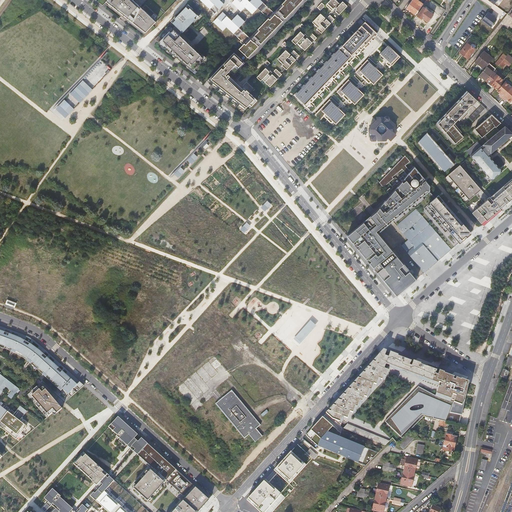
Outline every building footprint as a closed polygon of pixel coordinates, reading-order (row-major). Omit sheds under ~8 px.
[(133,0),(107,0),(106,2),(146,32),(156,22),(140,7),(135,1),(133,0)] [(200,0),(215,13),(223,4),(219,0),(200,0)] [(262,11),(267,6),(260,0),(251,0),(250,2),(247,0),(234,0),(232,3),(241,12),(245,7),(252,14),(258,8),(262,11)] [(303,0),(285,19),(277,12),(275,14),(283,21),(261,44),(253,37),(251,39),(259,47),(248,58),(249,59),(255,54),(261,49),(263,46),(268,40),(275,35),(285,23),(287,21),(293,15),(298,9),(303,3),(306,0),(303,0)] [(303,0),(285,0),(281,4),(283,6),(277,12),(285,19),(303,0)] [(340,4),(335,0),(330,0),(326,5),(332,11),(335,8),(337,9),(335,11),(339,15),(347,6),(343,1),(340,4)] [(412,0),(407,8),(416,15),(423,4),(417,0),(412,0)] [(195,69),(206,54),(181,35),(199,16),(187,5),(171,22),(175,25),(173,28),(169,25),(155,39),(176,56),(177,55),(182,59),(181,61),(189,67),(191,65),(195,69)] [(275,14),(267,6),(262,11),(261,12),(265,15),(264,16),(267,20),(256,32),(257,33),(253,37),(261,44),(283,21),(275,14)] [(428,22),(434,15),(428,11),(429,10),(424,7),(417,16),(422,19),(423,18),(428,22)] [(237,37),(243,31),(239,28),(245,22),(237,15),(231,21),(223,13),(214,22),(223,30),(227,27),(237,37)] [(317,29),(321,33),(331,23),(326,19),(324,22),(323,21),(324,19),(319,15),(312,22),(318,27),(317,29)] [(488,17),(486,15),(479,24),(488,32),(492,26),(485,20),(488,17)] [(441,33),(449,21),(445,19),(437,31),(441,33)] [(301,89),(295,95),(305,105),(360,48),(375,32),(365,22),(352,35),(349,32),(345,35),(349,39),(341,47),(337,43),(334,47),(338,50),(334,55),(330,51),(327,54),(331,58),(326,63),(322,59),(319,62),(323,66),(319,70),(315,67),(312,70),(315,74),(311,78),(307,75),(304,78),(308,81),(304,86),(300,82),(297,86),(301,89)] [(251,39),(243,31),(237,37),(241,41),(240,42),(243,45),(239,49),(248,58),(259,47),(251,39)] [(300,31),(292,41),(296,45),(297,43),(305,50),(312,43),(307,38),(305,40),(302,37),(304,35),(300,31)] [(375,32),(360,48),(361,50),(377,34),(375,32)] [(474,49),(468,44),(467,44),(460,53),(468,59),(475,50),(474,49)] [(388,45),(380,54),(392,66),(401,57),(388,45)] [(475,62),(484,69),(486,66),(496,55),(488,49),(485,53),(483,52),(475,62)] [(282,66),(286,70),(296,60),(291,56),(289,58),(288,57),(289,56),(285,51),(277,59),(283,64),(282,66)] [(234,53),(208,80),(225,93),(231,98),(245,108),(249,104),(252,106),(257,100),(244,87),(243,88),(228,75),(231,72),(232,74),(236,70),(234,67),(236,65),(239,67),(243,63),(241,61),(242,60),(234,53)] [(511,62),(505,56),(502,60),(497,66),(501,69),(504,65),(507,68),(511,62)] [(374,85),(383,75),(367,59),(355,72),(361,77),(364,75),(374,85)] [(479,75),(486,80),(493,72),(486,66),(484,69),(479,75)] [(265,68),(257,77),(261,81),(262,80),(270,87),(277,79),(272,74),(270,76),(268,74),(269,72),(265,68)] [(503,80),(493,72),(486,80),(496,89),(497,88),(502,82),(503,80)] [(355,105),(364,95),(349,79),(337,92),(342,97),(345,95),(355,105)] [(82,81),(71,94),(80,102),(81,101),(88,94),(89,94),(92,90),(82,81)] [(511,87),(505,82),(504,83),(502,82),(497,88),(498,89),(497,91),(501,94),(500,96),(502,98),(511,87)] [(511,87),(502,98),(505,101),(506,99),(510,103),(511,101),(511,87)] [(440,119),(437,122),(455,143),(461,137),(459,136),(461,134),(453,124),(455,122),(456,123),(467,111),(466,110),(470,105),(472,106),(477,100),(473,96),(467,90),(461,96),(463,98),(460,100),(459,99),(456,102),(458,103),(447,114),(446,113),(443,115),(445,117),(441,120),(440,119)] [(336,124),(346,114),(330,99),(315,115),(320,120),(326,115),(336,124)] [(63,101),(59,106),(69,114),(73,109),(64,101),(64,102),(63,101)] [(468,118),(472,122),(485,108),(481,104),(468,118)] [(69,114),(59,106),(57,108),(56,108),(55,109),(65,118),(69,114)] [(500,122),(492,114),(475,129),(482,138),(485,135),(489,140),(499,131),(495,126),(500,122)] [(385,116),(385,118),(377,118),(377,120),(372,125),(369,125),(369,129),(369,138),(372,140),(385,140),(388,137),(390,140),(396,135),(394,134),(390,129),(395,125),(389,119),(389,118),(389,117),(389,116),(388,115),(387,115),(386,115),(385,116)] [(476,151),(470,156),(492,180),(499,174),(503,171),(488,155),(499,145),(499,146),(510,136),(510,137),(511,135),(511,133),(505,126),(500,131),(499,131),(489,140),(482,146),(476,151)] [(431,137),(427,133),(419,141),(445,171),(454,163),(452,161),(448,156),(443,151),(439,147),(435,141),(431,137)] [(464,137),(461,134),(459,136),(461,137),(455,143),(464,137)] [(205,150),(211,143),(207,139),(201,146),(205,150)] [(476,151),(482,146),(478,142),(472,146),(476,151)] [(470,156),(476,151),(472,146),(466,151),(470,156)] [(193,153),(187,159),(192,164),(198,157),(193,153)] [(367,219),(347,236),(397,296),(408,287),(417,279),(378,233),(392,222),(408,240),(401,246),(424,273),(431,267),(443,257),(453,248),(461,241),(465,237),(463,235),(469,230),(440,197),(437,199),(430,191),(430,186),(415,166),(414,166),(409,170),(406,166),(410,161),(405,155),(379,183),(383,187),(392,178),(390,177),(400,167),(407,175),(405,177),(401,174),(398,177),(400,180),(396,184),(395,182),(391,186),(393,188),(391,189),(389,187),(386,191),(390,196),(376,212),(367,219)] [(173,173),(178,177),(185,171),(180,166),(173,173)] [(459,166),(449,174),(470,199),(480,191),(459,166)] [(511,178),(488,200),(487,200),(472,213),(482,224),(509,199),(509,200),(511,197),(511,178)] [(267,200),(261,205),(266,210),(272,205),(267,200)] [(246,223),(240,230),(245,234),(251,227),(246,223)] [(310,320),(295,337),(302,342),(316,325),(310,320)] [(0,344),(12,349),(11,351),(15,353),(17,351),(28,358),(27,360),(27,361),(31,364),(33,362),(44,372),(42,374),(46,377),(47,375),(59,386),(57,388),(62,392),(61,393),(65,397),(68,394),(71,397),(76,392),(74,390),(77,387),(79,390),(84,386),(80,382),(77,384),(73,380),(75,378),(68,371),(66,374),(59,368),(61,365),(56,360),(53,362),(49,359),(51,356),(50,354),(47,357),(43,354),(46,351),(40,345),(37,348),(32,343),(34,341),(33,340),(32,339),(30,342),(25,340),(27,336),(24,335),(19,333),(18,337),(12,334),(13,331),(11,330),(9,334),(5,332),(6,328),(0,326),(0,344)] [(449,422),(459,424),(461,415),(462,415),(462,413),(469,382),(461,379),(448,374),(444,373),(444,372),(439,370),(439,371),(436,370),(437,370),(427,366),(427,367),(421,365),(421,364),(413,361),(413,362),(398,356),(398,355),(390,352),(387,351),(384,349),(370,364),(326,413),(332,419),(340,421),(342,416),(343,417),(348,418),(350,412),(353,413),(356,406),(358,407),(361,401),(363,395),(367,397),(369,390),(371,390),(374,383),(377,385),(379,379),(381,379),(383,380),(384,376),(386,377),(388,372),(385,371),(387,369),(392,371),(393,369),(422,380),(421,382),(438,388),(435,397),(418,388),(385,421),(401,437),(423,415),(425,417),(440,420),(449,422)] [(17,351),(15,353),(27,360),(28,358),(17,351)] [(33,362),(31,364),(42,374),(44,372),(33,362)] [(422,380),(393,369),(392,371),(421,382),(422,380)] [(0,390),(11,399),(16,393),(19,389),(0,374),(0,390)] [(47,375),(46,377),(57,388),(59,386),(47,375)] [(511,384),(511,385),(498,420),(511,425),(511,384)] [(40,390),(37,386),(33,390),(35,393),(33,395),(32,396),(36,401),(38,404),(37,405),(36,405),(43,412),(44,411),(47,414),(49,416),(52,413),(55,411),(57,413),(62,409),(60,406),(43,387),(40,390)] [(231,389),(215,403),(244,438),(249,434),(255,442),(262,436),(256,427),(261,424),(231,389)] [(23,402),(20,405),(27,411),(30,408),(23,402)] [(26,426),(0,405),(0,419),(1,420),(0,421),(0,422),(2,424),(0,427),(6,432),(7,430),(10,433),(9,434),(16,440),(26,426)] [(138,435),(118,417),(109,427),(118,435),(122,430),(124,432),(119,438),(153,469),(151,470),(151,469),(134,488),(148,501),(166,481),(185,498),(173,511),(159,511),(158,511),(157,511),(198,511),(210,500),(202,493),(142,438),(138,442),(135,438),(138,435)] [(334,453),(366,466),(378,453),(339,436),(341,432),(339,432),(323,417),(306,435),(318,446),(326,449),(334,452),(334,453)] [(354,426),(352,432),(373,440),(374,437),(375,435),(354,426)] [(414,438),(409,433),(397,444),(402,449),(414,438)] [(447,434),(445,441),(456,443),(457,436),(447,434)] [(94,453),(105,441),(99,436),(89,448),(94,453)] [(374,437),(373,440),(385,445),(388,442),(374,437)] [(453,452),(455,444),(445,442),(443,450),(453,452)] [(416,453),(422,455),(424,445),(417,444),(416,453)] [(310,448),(306,452),(314,459),(318,455),(310,448)] [(279,467),(276,472),(286,481),(289,478),(292,480),(303,469),(300,466),(303,463),(291,451),(278,466),(279,467)] [(114,480),(84,453),(74,464),(92,480),(92,481),(100,488),(98,490),(97,489),(90,496),(96,501),(114,480)] [(416,459),(403,457),(403,460),(401,459),(400,465),(404,466),(403,470),(413,473),(416,459)] [(485,471),(487,461),(482,459),(479,470),(485,471)] [(411,486),(413,473),(403,470),(400,484),(411,486)] [(264,481),(247,500),(260,511),(263,511),(265,511),(266,511),(269,507),(268,506),(274,500),(275,501),(278,497),(276,494),(278,491),(271,484),(269,486),(264,481)] [(388,485),(377,482),(374,496),(385,498),(388,485)] [(53,489),(44,498),(48,502),(42,509),(44,511),(45,511),(52,505),(56,508),(52,511),(58,511),(59,511),(70,511),(73,509),(60,497),(57,500),(55,498),(58,494),(53,489)] [(108,511),(131,511),(130,511),(127,511),(122,507),(124,505),(117,498),(115,501),(108,495),(110,492),(106,489),(96,501),(108,511)] [(385,498),(374,496),(372,510),(382,511),(385,498)] [(433,500),(432,498),(419,508),(420,510),(433,500)]
